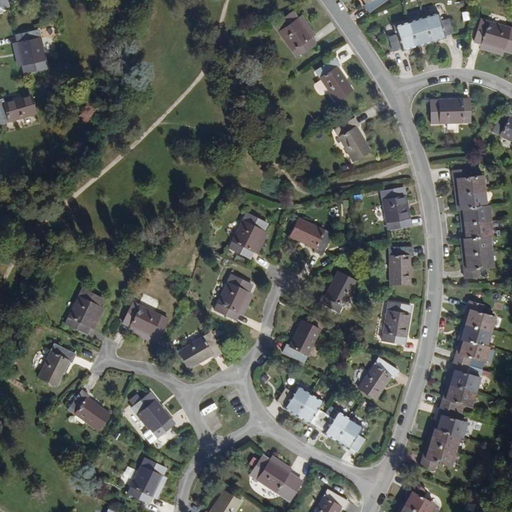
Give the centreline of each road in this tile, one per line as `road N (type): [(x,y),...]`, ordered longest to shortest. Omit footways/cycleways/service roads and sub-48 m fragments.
road 1 (residential): [(384,490),(418,400),(439,304),(430,186),(401,92)]
road 2 (track): [(231,0),(219,50),(198,84),(137,146),(27,235),(0,290)]
road 3 (track): [(159,125),(260,145),(301,176),(333,186),(423,163)]
road 4 (residential): [(384,490),(264,426)]
